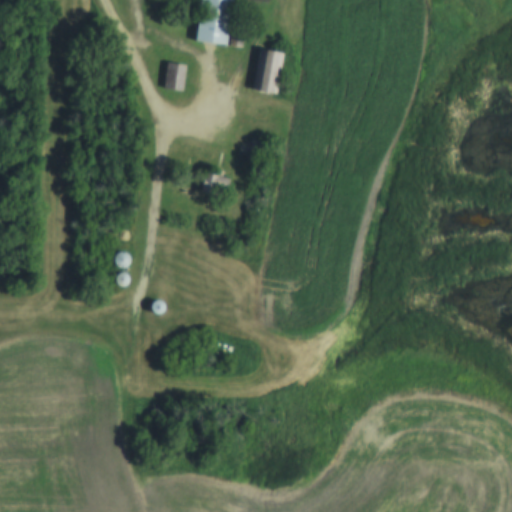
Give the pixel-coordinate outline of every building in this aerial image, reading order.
[(196,0),(191,42),(225,46),(231,0),(196,0)] [(251,90),(273,94),(281,54),(260,50),(251,90)] [(183,91),(184,65),(163,63),(161,90),(183,91)] [(225,181),(201,171),(194,189),(219,199),(225,181)] [(107,255),(114,270),(126,264),(120,250),(107,255)] [(124,275),(114,274),(113,285),(123,286),(124,275)] [(160,313),(159,301),(147,303),(148,314),(160,313)]
